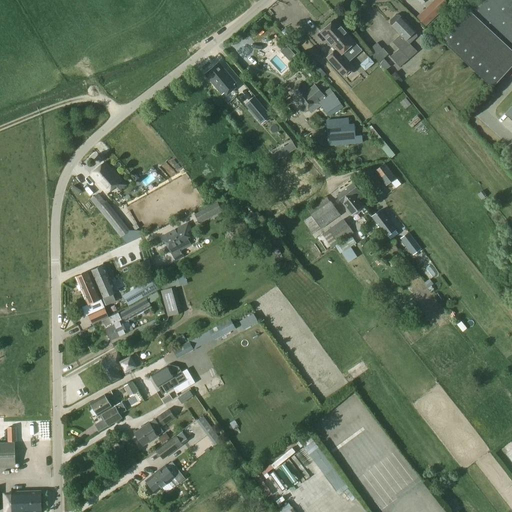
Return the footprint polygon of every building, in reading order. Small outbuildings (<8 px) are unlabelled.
[(445,0),(434,0),(417,17),(426,26),(449,4),(445,0)] [(511,0),(475,0),(440,38),(492,87),(511,65),(511,0)] [(390,19),(390,23),(392,25),(400,35),(394,41),(400,48),(390,56),(400,67),(416,52),(405,40),(415,31),(402,16),(401,16),(399,14),(396,14),(390,19)] [(335,19),(321,32),(337,51),(329,58),(328,57),(344,76),(346,74),(347,75),(348,75),(352,72),(352,70),(351,70),(353,68),(349,62),(362,50),(355,42),(335,19)] [(380,62),(388,54),(378,43),(370,51),(380,62)] [(365,70),(374,62),(368,56),(360,64),(365,70)] [(222,93),(235,82),(218,62),(205,73),(222,93)] [(391,76),(398,85),(403,81),(396,72),(391,76)] [(318,101),(304,81),(289,92),(295,100),(294,101),(302,113),(318,101)] [(343,107),(333,93),(320,102),(330,116),(343,107)] [(400,103),(405,109),(411,105),(406,98),(400,103)] [(283,109),(288,117),(293,114),(288,106),(283,109)] [(310,119),(318,127),(324,121),(316,113),(310,119)] [(357,143),(355,124),(350,124),(349,118),(326,120),(328,144),(342,143),(342,144),(357,143)] [(371,125),(366,130),(390,159),(395,154),(371,125)] [(288,146),(272,152),(274,159),(291,153),(288,146)] [(90,174),(106,193),(115,185),(120,191),(127,185),(122,179),(121,181),(104,162),(90,174)] [(376,171),(386,185),(391,182),(396,188),(401,184),(385,164),(376,171)] [(352,214),(363,205),(355,195),(360,191),(353,183),(338,196),(352,214)] [(481,199),(486,196),(483,191),(478,195),(481,199)] [(91,199),(121,237),(122,237),(127,243),(143,235),(140,230),(130,230),(107,201),(106,202),(99,193),(91,199)] [(87,196),(80,203),(88,213),(96,207),(87,196)] [(341,215),(331,201),(330,202),(327,197),(308,210),(321,229),(341,215)] [(223,211),(218,201),(195,213),(200,223),(223,211)] [(373,216),(387,235),(395,229),(381,210),(373,216)] [(350,235),(353,233),(343,219),(322,234),(331,248),(339,243),(344,251),(356,244),(350,235)] [(176,261),(184,257),(180,251),(191,245),(188,239),(191,237),(188,232),(192,230),(188,222),(162,236),(176,261)] [(409,232),(400,239),(410,251),(418,245),(409,232)] [(107,305),(116,301),(113,294),(116,292),(104,265),(92,270),(104,298),(107,305)] [(180,286),(187,285),(183,269),(176,271),(176,272),(180,286)] [(100,299),(89,272),(77,277),(88,304),(100,299)] [(160,277),(164,290),(175,287),(176,288),(180,286),(176,272),(160,277)] [(122,296),(128,306),(158,289),(152,278),(122,296)] [(425,283),(429,288),(433,284),(430,279),(425,283)] [(164,290),(160,291),(168,317),(182,313),(175,287),(164,290)] [(157,293),(150,297),(153,302),(160,298),(157,293)] [(147,298),(119,313),(109,317),(102,320),(106,328),(112,340),(128,332),(123,323),(152,307),(147,298)] [(106,308),(89,315),(93,324),(109,316),(106,308)] [(140,333),(159,324),(156,319),(138,328),(140,333)] [(231,319),(210,330),(215,340),(236,329),(231,319)] [(183,336),(176,340),(179,345),(186,341),(183,336)] [(120,377),(116,370),(122,367),(126,374),(142,366),(136,354),(119,362),(115,353),(100,360),(110,381),(120,377)] [(169,364),(151,375),(163,395),(187,380),(179,367),(169,364)] [(349,373),(352,379),(368,370),(364,364),(349,373)] [(218,375),(203,382),(209,393),(215,390),(218,396),(227,392),(218,375)] [(194,396),(189,390),(178,398),(182,404),(194,396)] [(122,418),(115,406),(113,407),(108,398),(114,395),(111,391),(106,394),(90,403),(93,409),(91,411),(93,415),(96,414),(97,414),(98,416),(101,414),(108,426),(122,418)] [(163,425),(175,417),(169,408),(157,416),(163,425)] [(204,416),(198,420),(216,444),(221,440),(204,416)] [(134,433),(143,446),(164,431),(155,419),(150,423),(149,422),(134,433)] [(163,443),(170,439),(166,433),(159,437),(163,443)] [(176,435),(157,450),(164,459),(183,444),(176,435)] [(314,440),(305,446),(329,483),(338,477),(314,440)] [(511,441),(503,447),(509,455),(511,452),(511,441)] [(15,442),(0,442),(0,468),(16,468),(15,442)] [(156,493),(175,477),(174,476),(180,472),(172,462),(167,467),(165,465),(146,481),(156,493)] [(373,511),(374,511),(414,484),(411,480),(377,505),(376,505),(371,509),(373,511)] [(3,511),(42,511),(42,491),(12,491),(3,491),(3,511)] [(247,507),(254,503),(248,492),(240,496),(247,507)]
